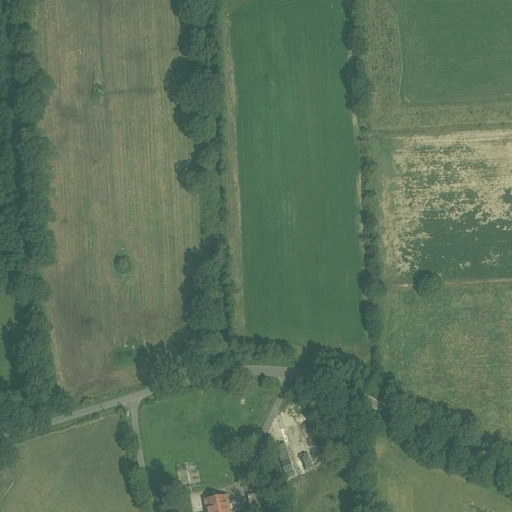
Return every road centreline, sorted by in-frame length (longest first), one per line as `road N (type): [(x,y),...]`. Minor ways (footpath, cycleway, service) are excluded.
road 1 (unclassified): [(0,439),(228,365),(285,365),(406,410),(511,465)]
road 2 (unknown): [(285,365),(200,488),(168,494)]
